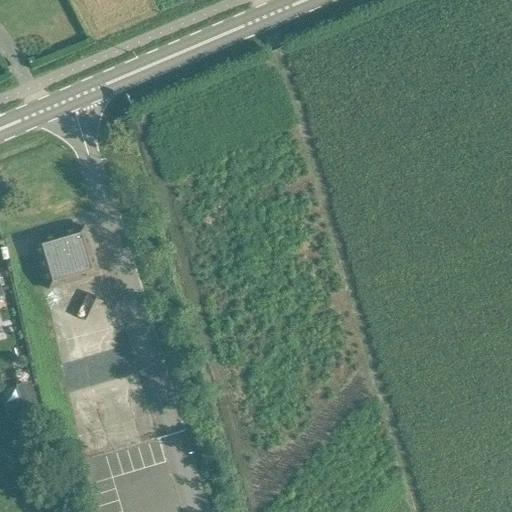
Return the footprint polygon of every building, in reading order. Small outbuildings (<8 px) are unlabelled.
[(84,227),(34,242),(48,290),(99,275),(84,227)] [(6,248),(0,249),(3,261),(9,259),(6,248)] [(55,294),(58,306),(49,309),(54,327),(99,316),(91,285),(55,294)] [(33,288),(22,289),(25,308),(35,306),(33,288)] [(33,331),(41,356),(52,353),(45,328),(33,331)] [(113,350),(120,373),(132,369),(125,347),(113,350)] [(41,382),(48,405),(69,400),(62,376),(41,382)] [(69,423),(98,420),(98,413),(121,411),(119,393),(98,394),(98,402),(67,404),(69,423)] [(36,441),(26,403),(8,408),(18,445),(36,441)] [(43,477),(21,490),(31,506),(39,501),(45,511),(50,511),(60,506),(43,477)]
